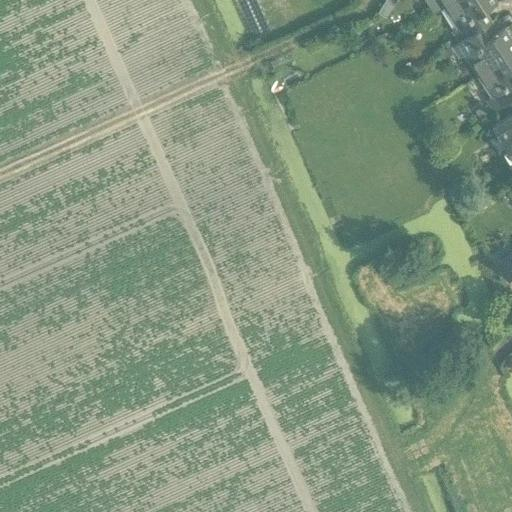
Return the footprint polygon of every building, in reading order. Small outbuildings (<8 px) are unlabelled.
[(481,14),(498,3),(495,0),(454,0),(445,6),(458,26),(451,30),(458,41),(459,43),(481,29),(482,29),(489,25),(481,14)] [(466,54),(479,75),(511,53),(511,40),(504,28),(488,38),(482,29),(481,29),(459,43),(458,41),(451,46),(441,53),(444,58),(455,52),(459,58),(466,54)] [(511,53),(479,75),(492,94),(485,99),(493,111),(511,98),(511,53)] [(511,112),(492,125),(508,150),(504,152),(510,161),(511,160),(511,112)] [(487,197),(484,192),(477,196),(480,201),(487,197)] [(511,274),(511,252),(501,261),(511,274)]
